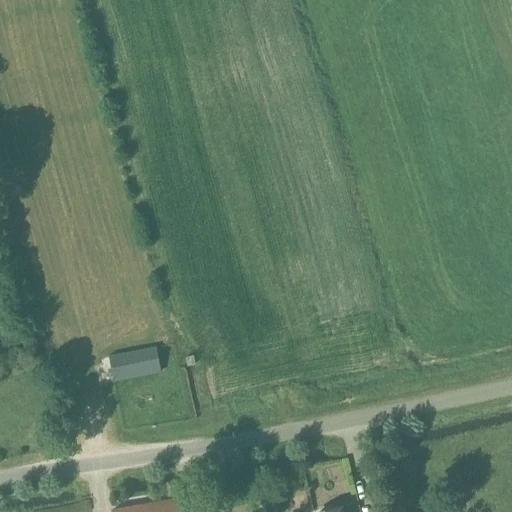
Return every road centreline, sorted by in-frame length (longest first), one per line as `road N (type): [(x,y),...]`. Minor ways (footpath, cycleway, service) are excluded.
road 1 (unclassified): [(0,479),(511,387)]
road 2 (track): [(0,145),(94,465)]
